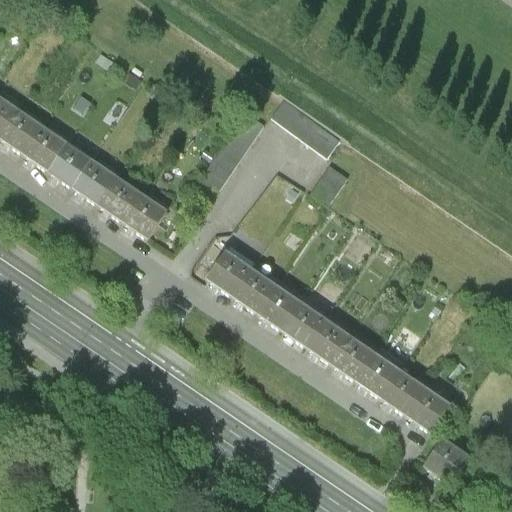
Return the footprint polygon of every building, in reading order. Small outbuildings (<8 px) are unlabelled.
[(283,105),(270,124),(326,162),(338,144),(283,105)] [(0,138),(15,117),(0,106),(0,138)] [(0,138),(0,144),(22,159),(40,134),(15,117),(0,138)] [(247,119),(194,192),(216,207),(268,134),(247,119)] [(22,159),(47,176),(64,151),(40,134),(22,159)] [(47,176),(72,193),(89,168),(64,151),(47,176)] [(72,193),(96,210),(114,185),(89,168),(72,193)] [(347,181),(329,169),(310,197),(327,210),(347,181)] [(96,210),(121,227),(138,202),(114,185),(96,210)] [(163,219),(138,202),(121,227),(146,244),(163,219)] [(204,283),(229,300),(248,273),(222,255),(204,283)] [(229,300),(254,317),(273,290),(248,273),(229,300)] [(254,317),(279,334),(298,307),(273,290),(254,317)] [(279,334),(304,352),(323,324),(298,307),(279,334)] [(304,352),(329,369),(348,341),(323,324),(304,352)] [(329,369),(354,386),(373,359),(348,341),(329,369)] [(354,386),(379,403),(398,376),(373,359),(354,386)] [(379,403),(404,420),(423,393),(398,376),(379,403)] [(448,410),(423,393),(404,420),(429,438),(448,410)] [(465,461),(440,444),(421,471),(447,489),(465,461)]
